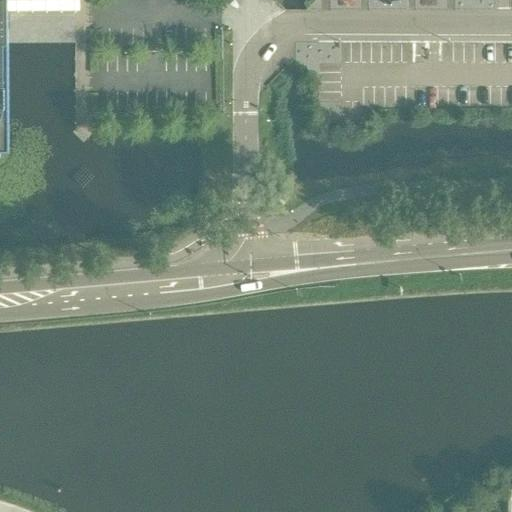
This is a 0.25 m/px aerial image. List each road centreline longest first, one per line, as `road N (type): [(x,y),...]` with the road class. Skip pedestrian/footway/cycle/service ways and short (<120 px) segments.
road 1 (unclassified): [(511,25),(249,23)]
road 2 (unclassified): [(251,266),(249,23)]
road 3 (secondary): [(511,251),(291,270)]
road 4 (secondary): [(211,277),(0,300)]
